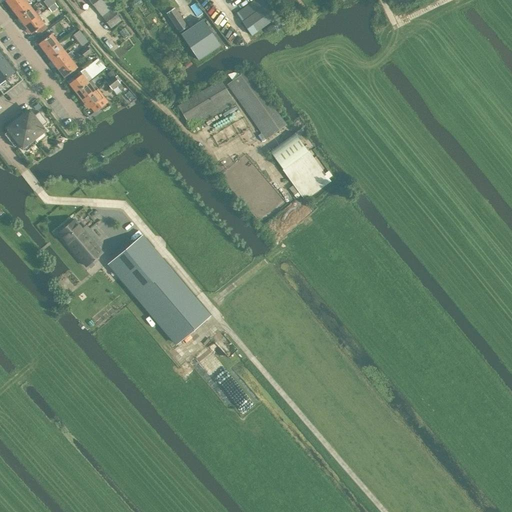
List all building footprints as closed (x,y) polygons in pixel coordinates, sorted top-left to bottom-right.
[(11,9),(23,0),(5,0),(5,1),(11,9)] [(24,0),(23,0),(11,9),(17,18),(31,8),(24,0)] [(48,0),(44,3),(51,12),(58,7),(52,0),(48,0)] [(114,7),(108,0),(97,0),(97,1),(96,0),(88,0),(110,28),(121,20),(112,8),(114,7)] [(268,3),(242,21),(251,34),(277,16),(268,3)] [(300,6),(294,10),(299,17),(306,12),(300,6)] [(31,8),(17,18),(24,26),(37,16),(31,8)] [(37,16),(24,26),(30,34),(35,31),(38,35),(46,28),(37,16)] [(182,19),(174,25),(179,32),(187,26),(182,19)] [(220,44),(203,19),(181,34),(198,59),(220,44)] [(43,40),(38,44),(44,52),(57,42),(51,34),(47,30),(39,36),(43,40)] [(77,40),(83,36),(79,31),(73,35),(77,40)] [(82,46),(86,43),(87,42),(83,36),(77,40),(82,46)] [(57,42),(44,52),(51,61),(64,51),(57,42)] [(84,57),(90,52),(87,47),(80,52),(84,57)] [(0,91),(3,95),(22,80),(15,71),(0,50),(0,91)] [(64,51),(51,61),(57,69),(70,59),(64,51)] [(64,78),(77,68),(74,64),(77,62),(73,57),(70,59),(57,69),(64,78)] [(97,59),(86,66),(94,76),(105,68),(97,59)] [(111,71),(107,74),(110,78),(115,75),(115,74),(112,70),(111,71)] [(265,140),(285,126),(246,70),(226,84),(265,140)] [(68,84),(75,93),(88,82),(81,74),(68,84)] [(112,90),(120,83),(114,76),(106,82),(112,90)] [(75,93),(81,101),(94,91),(97,89),(98,89),(91,80),(88,83),(88,82),(75,93)] [(190,128),(233,103),(219,80),(177,105),(190,128)] [(94,91),(81,101),(88,109),(90,107),(94,112),(107,102),(97,89),(95,91),(94,91)] [(8,131),(4,134),(14,148),(19,144),(22,148),(23,147),(26,151),(37,143),(34,139),(44,131),(41,127),(47,122),(39,112),(33,116),(29,110),(6,128),(8,131)] [(294,134),(270,152),(283,170),(308,152),(294,134)] [(58,233),(86,266),(102,253),(95,244),(99,240),(89,229),(85,232),(74,219),(58,233)] [(176,344),(209,316),(141,235),(108,263),(176,344)]
